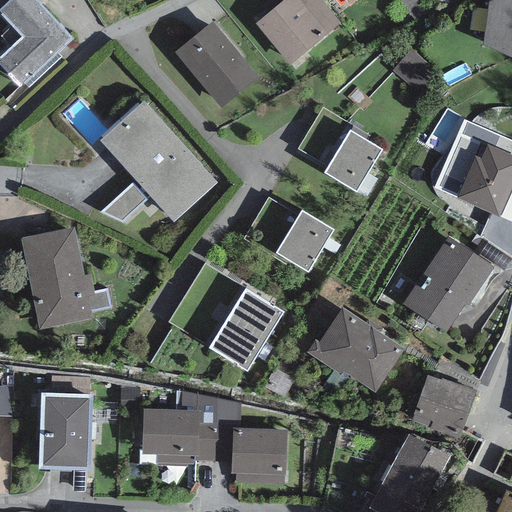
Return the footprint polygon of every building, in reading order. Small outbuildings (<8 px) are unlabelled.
[(72,41),(32,0),(12,0),(0,12),(0,17),(22,40),(0,61),(0,68),(21,91),(72,41)] [(296,0),(287,0),(255,27),(289,69),(328,37),(326,35),(296,0)] [(296,0),(326,35),(340,24),(319,0),(296,0)] [(341,0),(349,9),(360,0),(341,0)] [(511,0),(502,0),(488,6),(481,50),(511,62),(511,0)] [(213,24),(175,55),(221,112),(259,81),(213,24)] [(409,51),(390,73),(415,94),(434,72),(409,51)] [(216,179),(143,96),(98,135),(142,183),(139,186),(132,180),(100,209),(121,219),(150,192),(173,217),(216,179)] [(382,143),(350,124),(351,122),(322,104),(296,145),(325,163),(323,166),(356,186),(382,143)] [(481,153),(476,151),(457,193),(499,211),(511,181),(511,150),(487,139),(481,153)] [(296,212),(267,195),(243,236),(282,260),(285,255),(306,267),(333,223),(301,204),(296,212)] [(21,233),(38,325),(91,315),(90,309),(110,306),(106,286),(93,289),(90,270),(83,271),(74,223),(21,233)] [(494,264),(448,233),(402,298),(446,328),(465,301),(468,302),(494,264)] [(207,345),(207,344),(247,368),(285,307),(245,283),(244,286),(204,261),(167,320),(207,345)] [(404,342),(341,302),(312,348),(375,388),(404,342)] [(475,387),(427,371),(411,417),(459,433),(475,387)] [(93,388),(41,386),(38,463),(90,465),(93,388)] [(199,407),(143,405),(141,449),(157,450),(157,461),(195,463),(195,459),(227,460),(228,422),(214,422),(214,414),(199,414),(199,407)] [(289,426),(231,424),(230,467),(236,468),(235,481),(288,483),(289,426)] [(416,511),(450,450),(409,427),(371,496),(368,501),(387,511),(416,511)] [(511,511),(511,486),(505,484),(493,511),(511,511)] [(387,511),(368,501),(371,496),(368,494),(358,511),(387,511)]
